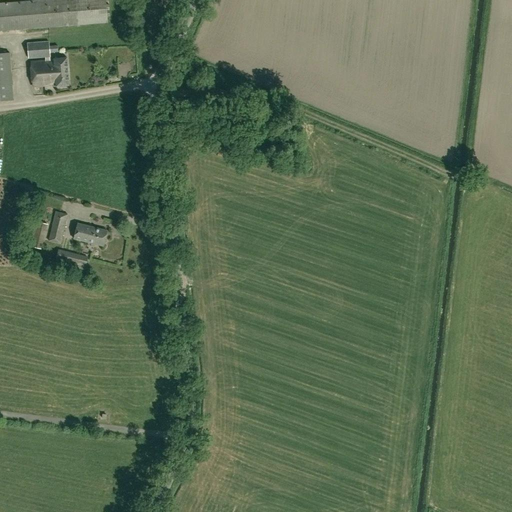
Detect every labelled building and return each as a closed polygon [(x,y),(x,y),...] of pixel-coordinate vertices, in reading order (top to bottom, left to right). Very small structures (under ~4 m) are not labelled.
[(106,0),(44,0),(0,3),(0,30),(77,24),(108,22),(106,0)] [(46,61),(32,62),(34,86),(56,85),(57,86),(70,85),(67,57),(54,58),(54,60),(51,61),(50,52),(59,52),(58,46),(50,46),(50,41),(28,43),(29,58),(45,57),(46,61)] [(11,52),(0,52),(0,101),(14,100),(11,52)] [(61,244),(69,214),(57,211),(53,225),(49,241),(61,244)] [(44,240),(48,224),(33,220),(27,245),(42,249),(44,240)] [(75,239),(104,246),(108,230),(79,223),(75,239)] [(88,257),(59,250),(56,263),(85,270),(88,257)]
